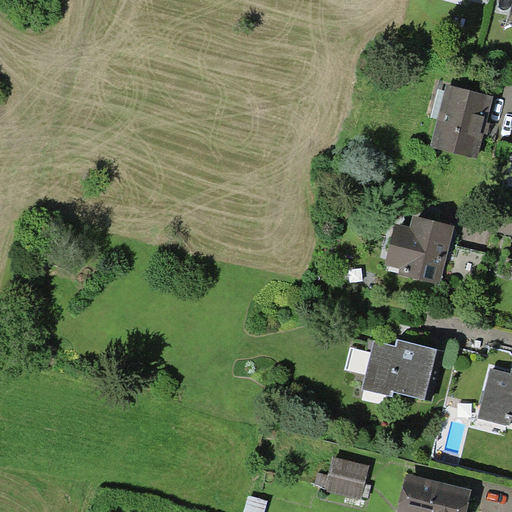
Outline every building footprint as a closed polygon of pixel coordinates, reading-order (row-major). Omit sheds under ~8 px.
[(489,98),(446,88),(431,149),(475,159),(489,98)] [(405,227),(393,225),(386,266),(439,275),(448,225),(407,218),(405,227)] [(439,351),(373,334),(360,384),(426,401),(439,351)] [(511,373),(485,368),(473,418),(511,426),(511,373)] [(367,466),(327,458),(320,494),(359,502),(367,466)] [(463,511),(469,493),(403,477),(393,511),(463,511)]
